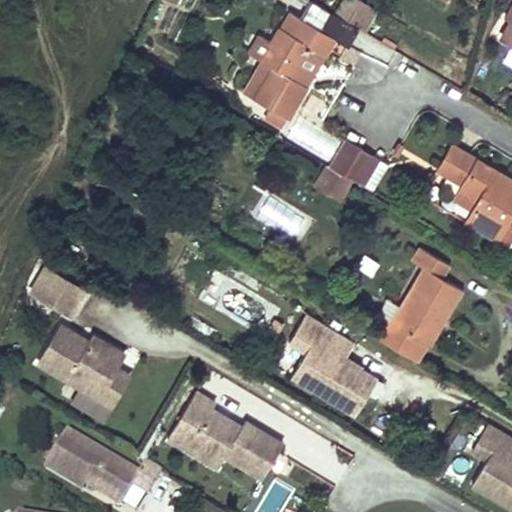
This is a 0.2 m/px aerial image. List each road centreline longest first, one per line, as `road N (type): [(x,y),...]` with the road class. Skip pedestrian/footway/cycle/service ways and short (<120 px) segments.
road 1 (residential): [(152,318),(465,511)]
road 2 (residential): [(403,81),(511,146)]
